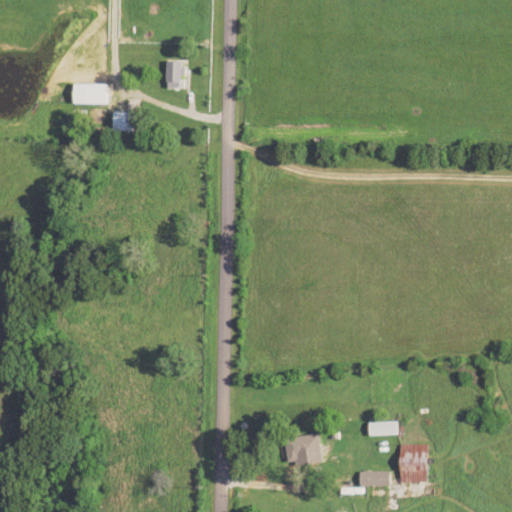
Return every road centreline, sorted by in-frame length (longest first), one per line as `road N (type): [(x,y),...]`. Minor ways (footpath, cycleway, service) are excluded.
road 1 (residential): [(213,511),(231,0)]
road 2 (residential): [(215,484),(317,490),(340,479),(350,440)]
